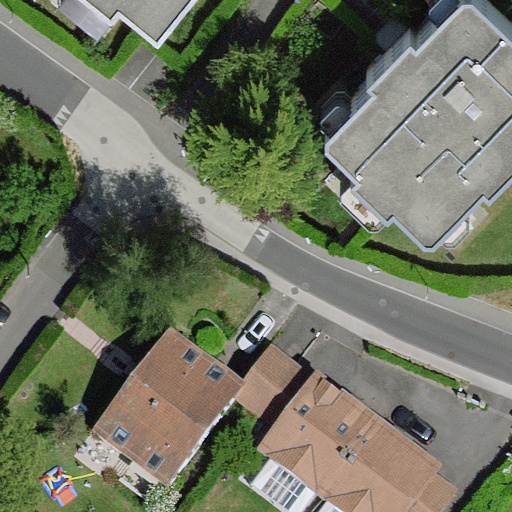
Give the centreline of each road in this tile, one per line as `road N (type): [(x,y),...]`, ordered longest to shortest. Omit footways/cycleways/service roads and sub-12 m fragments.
road 1 (residential): [(141,172),(354,294),(511,362)]
road 2 (residential): [(0,356),(141,172)]
road 3 (residential): [(0,54),(79,111),(141,172)]
